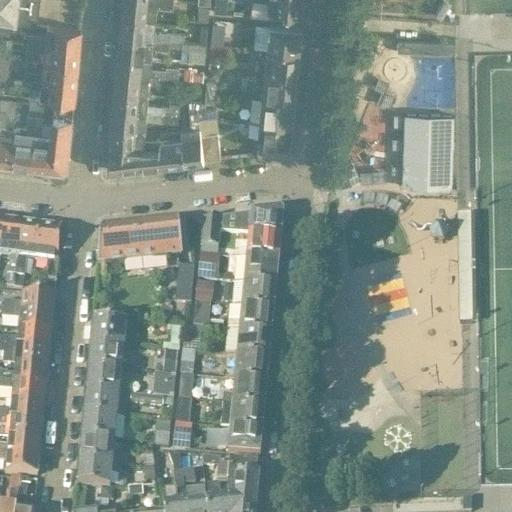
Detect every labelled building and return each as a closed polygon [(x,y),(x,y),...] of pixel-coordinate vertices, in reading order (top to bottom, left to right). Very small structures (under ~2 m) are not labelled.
[(0,0),(0,19),(0,20),(10,21),(35,24),(37,0),(0,0)] [(174,0),(169,0),(122,0),(121,14),(156,18),(157,7),(173,8),(174,0)] [(303,4),(301,1),(300,0),(258,0),(267,1),(266,11),(302,15),(303,4)] [(206,22),(208,7),(198,6),(196,21),(206,22)] [(184,34),(155,31),(156,21),(121,18),(119,35),(168,40),(182,41),(184,41),(184,34)] [(0,32),(9,34),(10,21),(0,20),(0,23),(0,32)] [(298,53),(301,27),(268,24),(265,50),(298,53)] [(28,33),(27,41),(78,46),(80,29),(46,25),(45,35),(28,33)] [(204,44),(206,26),(200,25),(198,43),(204,44)] [(211,34),(210,44),(216,45),(218,45),(222,45),(223,35),(211,34)] [(167,50),(168,44),(168,40),(119,35),(117,55),(152,59),(153,48),(167,50)] [(14,49),(15,42),(1,40),(0,48),(14,49)] [(27,41),(27,49),(44,51),(42,61),(76,64),(78,46),(27,41)] [(203,60),(204,50),(204,44),(198,43),(184,41),(182,41),(181,52),(188,53),(188,58),(203,60)] [(397,41),(397,52),(400,52),(452,53),(453,43),(397,41)] [(217,55),(218,45),(216,45),(210,44),(209,54),(217,55)] [(296,77),(298,53),(265,50),(263,73),(296,77)] [(179,80),(180,68),(166,67),(165,70),(151,68),(152,59),(117,55),(115,74),(173,80),(179,80)] [(0,74),(5,75),(6,63),(8,63),(9,60),(0,58),(0,74)] [(25,69),(24,77),(75,82),(76,64),(42,61),(41,71),(25,69)] [(200,83),(201,77),(202,72),(191,71),(191,69),(180,68),(179,80),(200,83)] [(294,101),(296,77),(263,73),(260,98),(294,101)] [(149,86),(149,84),(172,86),(173,80),(115,74),(114,91),(148,94),(149,86)] [(24,77),(23,85),(29,85),(27,97),(73,102),(75,82),(24,77)] [(214,93),(215,82),(206,81),(205,92),(214,93)] [(148,103),(148,94),(114,91),(112,108),(179,115),(180,103),(169,102),(169,105),(148,103)] [(213,103),(214,93),(205,92),(204,102),(213,103)] [(1,98),(0,103),(0,163),(10,165),(14,132),(5,130),(9,99),(1,98)] [(294,101),(260,98),(258,122),(291,126),(294,101)] [(199,110),(201,100),(189,99),(190,111),(197,110),(199,110)] [(14,132),(10,165),(29,168),(36,109),(36,106),(36,102),(29,102),(28,115),(26,133),(23,133),(14,132)] [(50,137),(46,170),(62,172),(67,168),(71,120),(73,105),(72,104),(55,102),(55,103),(54,105),(53,117),(52,126),(50,137)] [(36,109),(29,168),(46,170),(50,137),(52,126),(42,125),(43,117),(44,106),(36,106),(36,109)] [(178,123),(179,115),(112,108),(110,128),(146,131),(147,121),(147,120),(178,123)] [(220,159),(218,133),(216,109),(199,110),(197,110),(199,135),(202,161),(220,159)] [(202,161),(199,135),(197,110),(190,111),(191,126),(179,128),(179,129),(180,137),(182,163),(202,161)] [(440,116),(404,114),(403,141),(410,141),(410,155),(403,155),(402,179),(404,179),(404,186),(452,188),(454,116),(440,116)] [(289,152),(291,126),(258,122),(255,148),(289,152)] [(145,145),(145,138),(146,131),(110,128),(108,147),(138,150),(139,144),(145,145)] [(182,163),(180,137),(179,129),(160,132),(158,140),(157,144),(158,152),(160,166),(182,163)] [(158,152),(157,144),(158,140),(145,138),(145,145),(139,144),(138,150),(158,152)] [(158,152),(138,150),(108,147),(106,167),(111,171),(160,166),(158,152)] [(281,241),(283,216),(280,212),(250,216),(249,225),(250,225),(249,238),(281,241)] [(249,238),(250,225),(249,225),(250,216),(221,220),(219,235),(249,238)] [(219,235),(221,220),(221,219),(203,221),(201,247),(226,250),(227,239),(219,238),(219,235)] [(14,290),(23,226),(5,224),(0,259),(9,260),(6,289),(14,290)] [(180,258),(176,224),(105,232),(100,236),(97,267),(180,258)] [(36,264),(40,229),(23,226),(14,290),(23,291),(26,263),(36,264)] [(56,284),(61,231),(40,229),(36,264),(48,266),(46,283),(47,283),(46,293),(55,294),(56,284)] [(279,265),(281,241),(249,238),(246,262),(279,265)] [(200,255),(197,280),(216,282),(218,259),(218,257),(216,257),(200,255)] [(279,265),(246,262),(244,286),(276,290),(279,265)] [(195,270),(190,270),(177,269),(174,305),(192,306),(195,270)] [(274,314),(276,290),(244,286),(242,311),(274,314)] [(52,318),(54,299),(22,295),(20,307),(3,305),(2,313),(52,318)] [(195,307),(193,329),(207,331),(209,309),(195,307)] [(274,314),(242,311),(239,335),(271,338),(274,314)] [(51,336),(52,318),(2,313),(2,320),(19,321),(18,333),(51,336)] [(123,351),(125,326),(126,325),(92,321),(90,348),(123,351)] [(192,335),(191,343),(201,344),(202,331),(193,331),(192,335)] [(0,349),(49,354),(51,336),(18,333),(18,341),(0,339),(0,340),(0,349)] [(271,338),(239,335),(237,359),(269,362),(271,338)] [(123,351),(90,348),(87,371),(121,374),(123,351)] [(47,372),(49,354),(0,349),(0,355),(3,356),(2,367),(14,368),(47,372)] [(165,354),(163,374),(177,375),(179,355),(170,355),(165,354)] [(267,386),(269,362),(237,359),(235,383),(267,386)] [(0,384),(46,390),(47,372),(14,368),(14,378),(0,377),(0,384)] [(181,368),(180,375),(190,376),(191,369),(181,368)] [(118,397),(121,374),(87,371),(85,394),(118,397)] [(194,378),(189,378),(179,377),(177,401),(193,402),(194,378)] [(264,411),(267,386),(235,383),(233,398),(224,397),(223,407),(264,411)] [(44,407),(46,390),(0,384),(0,392),(12,393),(11,404),(44,407)] [(116,421),(118,397),(85,394),(83,418),(116,421)] [(162,409),(163,401),(163,399),(131,396),(130,406),(162,409)] [(0,420),(42,425),(44,407),(11,404),(10,412),(0,411),(0,420)] [(262,435),(264,411),(223,407),(221,429),(230,430),(230,432),(262,435)] [(176,415),(175,426),(187,427),(189,427),(190,416),(176,415)] [(114,444),(116,421),(83,418),(81,441),(114,444)] [(42,425),(0,420),(0,427),(9,428),(8,440),(40,443),(42,425)] [(169,436),(170,426),(164,426),(156,425),(155,435),(169,436)] [(185,452),(187,428),(187,427),(175,426),(173,451),(185,452)] [(260,459),(262,435),(230,432),(228,447),(227,456),(260,459)] [(0,457),(39,461),(40,443),(8,440),(7,448),(0,447),(0,457)] [(114,444),(81,441),(78,464),(112,468),(114,444)] [(180,464),(179,458),(179,457),(170,456),(169,465),(180,464)] [(37,478),(39,461),(0,457),(0,465),(5,466),(4,475),(37,478)] [(213,468),(214,459),(202,458),(203,467),(213,468)] [(254,511),(257,489),(255,489),(257,463),(229,461),(228,465),(228,467),(223,466),(223,463),(218,463),(216,479),(218,480),(220,496),(227,495),(228,511),(254,511)] [(110,490),(112,468),(78,464),(76,487),(110,490)] [(182,472),(184,486),(194,485),(193,471),(182,472)] [(183,494),(182,483),(181,473),(173,474),(176,499),(184,498),(183,494)] [(0,511),(15,511),(18,498),(19,487),(20,481),(12,480),(10,497),(8,497),(6,511),(0,510),(0,511)] [(24,511),(27,499),(25,499),(27,488),(19,487),(18,498),(15,511),(24,511)] [(228,511),(227,495),(220,496),(213,496),(205,496),(206,511),(228,511)] [(206,511),(205,496),(184,498),(184,511),(206,511)] [(184,511),(184,498),(176,499),(161,500),(162,511),(184,511)] [(470,511),(470,500),(463,500),(462,500),(462,511),(470,511)]
